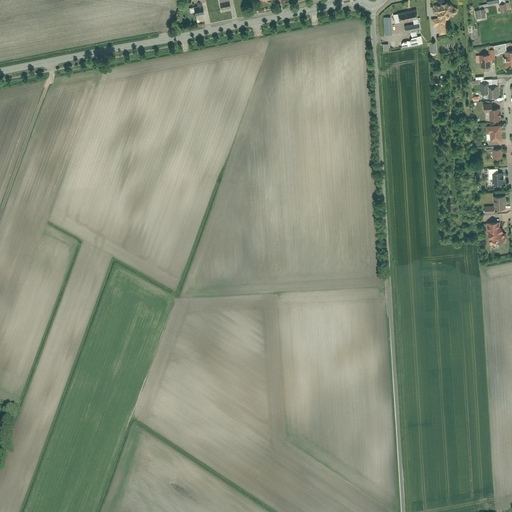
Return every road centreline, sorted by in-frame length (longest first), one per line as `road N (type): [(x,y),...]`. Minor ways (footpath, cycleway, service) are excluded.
road 1 (unclassified): [(371,6),(401,511)]
road 2 (tertiary): [(350,0),(0,71)]
